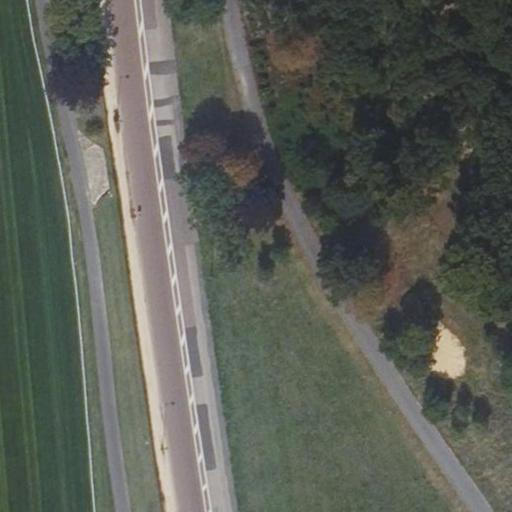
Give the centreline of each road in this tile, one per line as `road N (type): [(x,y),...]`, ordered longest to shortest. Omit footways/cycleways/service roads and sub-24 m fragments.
road 1 (track): [(230,0),(258,139),(324,270),(482,511)]
road 2 (unknown): [(511,216),(481,186),(455,100),(433,59),(420,0)]
